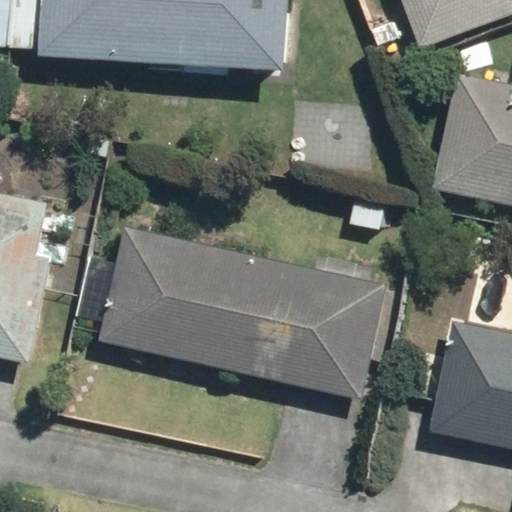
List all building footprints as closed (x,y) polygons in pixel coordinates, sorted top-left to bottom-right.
[(0,0),(0,51),(40,53),(43,0),(0,0)] [(46,0),(42,63),(153,70),(153,74),(229,78),(229,76),(288,80),(293,0),(46,0)] [(511,0),(402,0),(422,55),(511,21),(511,0)] [(511,88),(461,77),(436,195),(511,211),(511,88)] [(0,361),(34,368),(56,261),(43,259),(53,208),(0,196),(0,361)] [(391,291),(128,231),(102,346),(365,405),(391,291)] [(511,337),(456,326),(433,438),(511,453),(511,337)]
